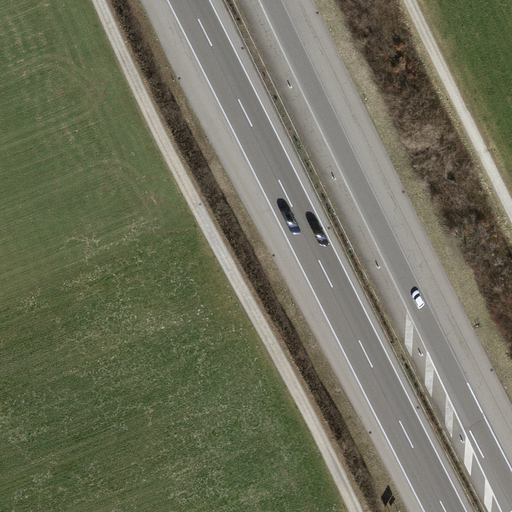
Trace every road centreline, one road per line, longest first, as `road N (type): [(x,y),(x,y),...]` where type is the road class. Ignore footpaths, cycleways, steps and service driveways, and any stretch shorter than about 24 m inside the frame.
road 1 (track): [(356,511),(184,195),(96,0)]
road 2 (motorway): [(189,0),(446,511)]
road 3 (motorway): [(511,498),(270,0)]
road 4 (track): [(511,217),(407,0)]
